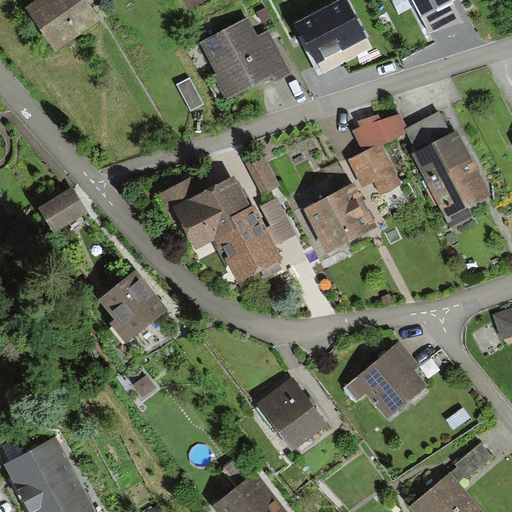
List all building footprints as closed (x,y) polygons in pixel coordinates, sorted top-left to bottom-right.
[(76,0),(46,0),(25,17),(54,55),(95,24),(76,0)] [(186,0),(192,11),(213,0),(186,0)] [(461,17),(452,0),(410,0),(429,34),(461,17)] [(346,3),(298,28),(318,66),(366,41),(346,3)] [(199,44),(217,75),(214,78),(225,98),(273,71),(277,78),(292,70),(271,32),(259,38),(248,17),(199,44)] [(191,77),(178,84),(191,111),(205,104),(191,77)] [(351,132),(359,150),(400,132),(393,114),(351,132)] [(455,136),(419,155),(455,220),(491,201),(455,136)] [(375,194),(396,184),(378,149),(357,160),(375,194)] [(245,162),(261,195),(280,186),(264,153),(245,162)] [(173,227),(182,222),(196,249),(214,240),(226,262),(229,261),(241,282),(283,260),(275,245),(266,228),(254,207),(251,209),(233,175),(214,185),(208,188),(200,173),(156,196),(173,227)] [(352,185),(305,210),(330,254),(376,229),(352,185)] [(84,214),(69,192),(37,213),(51,235),(84,214)] [(266,228),(275,245),(295,235),(277,200),(262,208),(271,225),(266,228)] [(137,271),(100,299),(115,319),(111,323),(127,342),(168,311),(137,271)] [(511,309),(496,316),(507,343),(511,340),(511,309)] [(401,342),(345,389),(356,403),(368,393),(389,417),(427,384),(417,372),(423,367),(401,342)] [(147,375),(133,384),(143,397),(156,388),(147,375)] [(290,450),(327,425),(293,377),(256,403),(290,450)] [(0,418),(17,407),(0,382),(0,418)] [(51,434),(1,460),(13,483),(27,511),(89,511),(92,511),(51,434)] [(451,473),(411,506),(416,511),(485,511),(460,482),(466,477),(469,480),(495,458),(482,442),(456,464),(459,467),(451,473)] [(294,511),(259,467),(213,503),(219,511),(294,511)]
